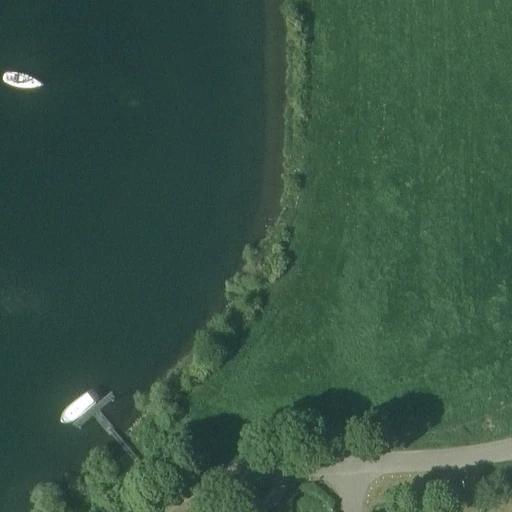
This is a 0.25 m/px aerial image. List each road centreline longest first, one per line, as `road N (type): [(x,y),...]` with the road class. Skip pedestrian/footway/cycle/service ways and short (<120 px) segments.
road 1 (unclassified): [(157,511),(203,485),(257,472),(347,472)]
road 2 (unclassified): [(347,472),(460,463),(511,450)]
